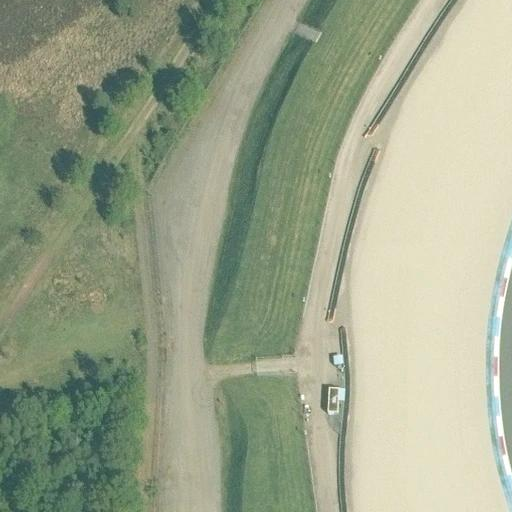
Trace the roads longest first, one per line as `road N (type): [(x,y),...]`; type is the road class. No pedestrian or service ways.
road 1 (track): [(0,331),(224,0)]
road 2 (track): [(136,133),(155,352),(147,511)]
